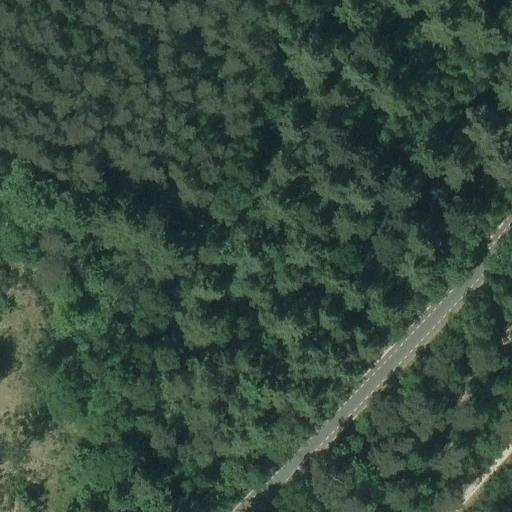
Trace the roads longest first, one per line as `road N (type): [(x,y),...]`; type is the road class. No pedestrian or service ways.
road 1 (track): [(73,511),(216,193),(283,0)]
road 2 (tertiary): [(246,511),(511,228)]
road 3 (track): [(511,411),(416,511)]
